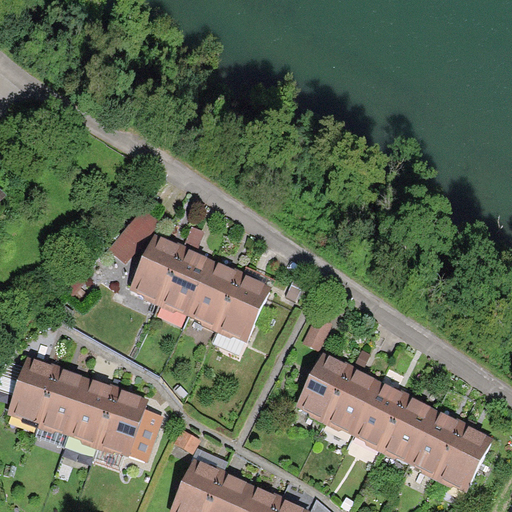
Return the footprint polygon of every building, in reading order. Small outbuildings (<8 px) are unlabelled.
[(110,251),(138,275),(154,237),(160,223),(146,210),(110,251)] [(247,344),(272,289),(254,281),(232,271),(196,256),(175,246),(154,237),(138,275),(130,292),(144,298),(148,301),(172,313),(178,313),(202,324),(205,327),(230,339),(235,338),(247,344)] [(305,286),(294,281),(286,299),(297,304),(305,286)] [(334,326),(316,318),(303,346),(321,354),(334,326)] [(50,362),(29,354),(8,416),(22,421),(25,425),(52,435),(56,433),(80,441),(83,445),(110,455),(115,453),(128,458),(130,456),(147,462),(164,418),(146,411),(150,400),(131,393),(109,385),(73,371),(50,362)] [(456,487),(468,492),(495,441),(476,431),(456,420),(421,402),(400,392),(365,374),(344,363),(326,354),(299,408),(308,413),(310,418),(337,431),(342,430),(365,442),(367,445),(393,459),(398,459),(422,470),(423,473),(450,488),(456,487)] [(201,442),(182,432),(176,445),(195,455),(201,442)] [(196,461),(172,511),(306,511),(293,506),(272,496),(236,479),(215,470),(196,461)]
